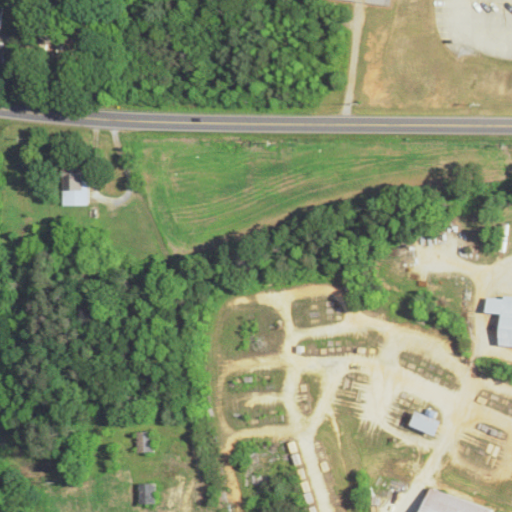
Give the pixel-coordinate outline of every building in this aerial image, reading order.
[(16,46),(2,40),(0,44),(0,69),(5,71),(16,46)] [(93,206),(93,162),(67,162),(67,206),(93,206)] [(511,296),(493,296),(492,313),(509,314),(507,346),(511,346),(511,296)] [(443,437),(449,422),(425,411),(418,426),(443,437)] [(138,453),(157,453),(157,433),(138,433),(138,453)] [(141,485),(141,505),(158,505),(158,485),(141,485)] [(497,511),(499,508),(437,489),(429,511),(497,511)]
